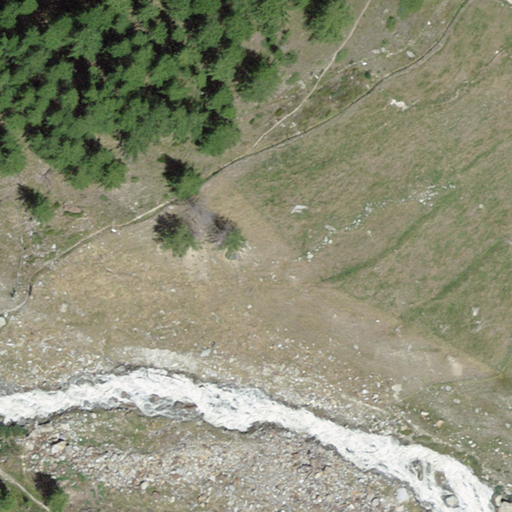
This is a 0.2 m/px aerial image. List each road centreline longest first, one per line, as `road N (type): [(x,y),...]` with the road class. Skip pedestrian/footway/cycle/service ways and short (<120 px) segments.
road 1 (track): [(262,130),(236,161),(158,210),(85,234),(33,266),(0,311)]
road 2 (track): [(430,0),(391,42),(262,130)]
road 3 (track): [(262,130),(369,0)]
